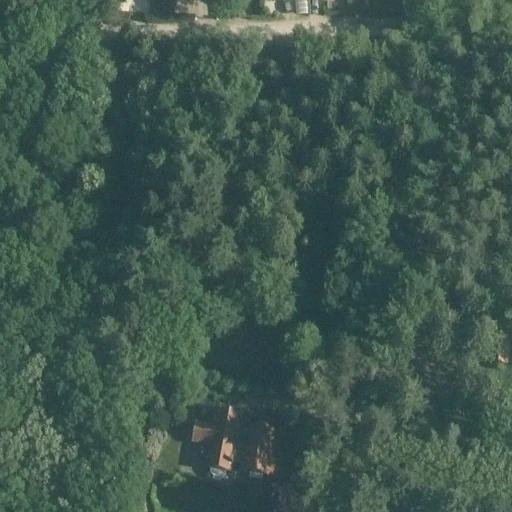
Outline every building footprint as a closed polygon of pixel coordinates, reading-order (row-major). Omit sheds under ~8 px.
[(506,364),(510,329),(489,327),(486,362),(506,364)] [(405,348),(403,385),(451,389),(454,352),(405,348)] [(206,448),(201,471),(206,472),(206,474),(208,478),(217,479),(221,477),(221,474),(226,475),(229,463),(237,465),(235,473),(268,480),(272,462),(266,461),(271,432),(244,427),(243,431),(236,430),(238,418),(209,413),(206,427),(192,424),(188,444),(206,448)] [(498,462),(501,453),(476,446),(473,455),(498,462)] [(470,464),(468,474),(493,480),(496,470),(470,464)]
